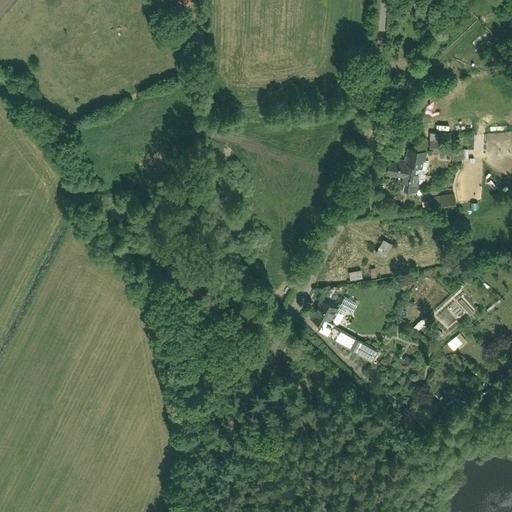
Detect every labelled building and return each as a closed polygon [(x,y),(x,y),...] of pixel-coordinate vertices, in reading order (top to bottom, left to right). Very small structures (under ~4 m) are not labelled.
[(428,154),(442,154),(441,133),(428,134),(428,154)] [(400,177),(398,187),(417,191),(426,152),(406,147),(403,162),(387,159),(383,174),(400,177)] [(459,163),(468,163),(468,151),(459,151),(459,163)] [(428,208),(455,203),(453,191),(425,196),(428,208)] [(377,253),(385,258),(392,244),(384,240),(377,253)] [(347,273),(347,282),(361,281),(361,272),(347,273)] [(341,305),(355,307),(356,298),(342,297),(341,305)] [(321,299),(311,319),(321,324),(318,330),(327,335),(332,326),(334,323),(338,325),(345,312),(321,299)] [(332,326),(327,335),(352,349),(357,340),(332,326)] [(433,327),(426,334),(435,343),(442,336),(433,327)]
